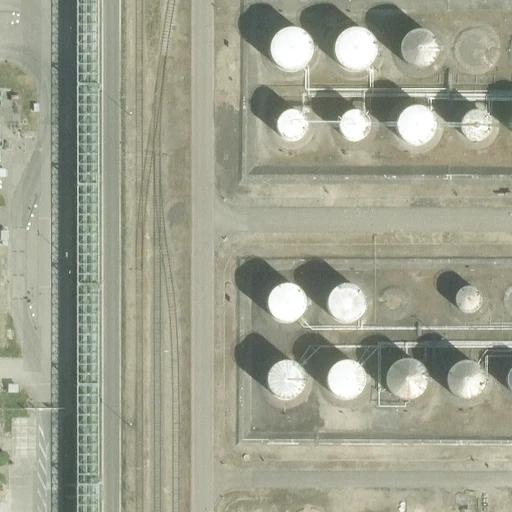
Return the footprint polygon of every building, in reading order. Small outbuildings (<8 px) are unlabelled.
[(316,49),(316,48),(315,43),(314,39),(312,35),(309,31),(302,27),(299,25),(294,25),(289,25),(284,26),(277,30),(274,34),(272,38),(270,42),(269,46),(270,51),(271,56),(273,60),(276,63),(282,68),(291,71),(295,71),(301,69),(308,65),(312,61),(313,57),(315,53),(316,49)] [(440,47),(440,46),(438,38),(434,31),(431,29),(427,26),(420,25),(411,26),(404,31),(400,37),(398,41),(398,45),(399,53),(401,57),(404,61),(407,64),(411,65),(418,67),(426,66),(433,61),(436,58),(438,54),(440,47)] [(376,54),(376,50),(376,46),(375,42),(373,38),(370,35),(367,32),(364,30),(360,28),(355,28),(351,28),(347,29),(343,31),(340,33),(337,36),(335,40),(333,44),(332,48),(332,52),(333,56),(335,60),(337,63),(340,66),(343,69),(347,71),(351,72),(355,72),(360,71),(363,70),(367,68),(370,65),(373,62),(375,58),(376,54)] [(437,125),(437,124),(436,119),(435,116),(431,110),(425,105),(421,103),(416,103),(411,103),(406,105),(400,110),(396,116),(395,123),(395,128),(396,132),(400,138),(403,141),(407,143),(414,145),(421,144),(426,142),(429,140),(434,134),(436,129),(437,125)] [(309,125),(309,124),(308,118),(306,115),(302,111),(295,109),(289,109),(284,112),(280,116),(278,123),(279,129),(282,135),(288,139),(293,140),(299,139),(304,136),(307,131),(309,125)] [(371,126),(371,125),(369,119),(366,114),(361,111),(358,110),(354,110),(349,111),(343,115),(341,119),(339,125),(341,131),(343,136),(346,138),(349,140),(354,141),(360,140),(365,137),(369,132),(371,126)] [(491,126),(491,125),(489,118),(485,113),(483,111),(479,110),(474,110),(468,112),(463,115),(461,120),(460,126),(461,131),(465,136),(470,140),(475,141),(481,140),(486,136),(489,132),(491,126)] [(79,133),(79,235),(99,235),(100,155),(97,155),(97,134),(79,133)] [(305,312),(307,306),(307,301),(305,295),(301,291),(297,287),(292,285),(286,285),(281,287),(276,290),(272,294),(270,299),(269,304),(270,310),(273,315),(277,319),(281,322),(287,323),(293,322),(298,320),(302,316),(305,312)] [(365,309),(366,303),(365,297),(362,292),(358,288),(352,285),(347,285),(341,286),(336,289),(332,293),(329,298),(328,304),(329,310),(332,315),(337,319),(342,321),(348,322),(354,321),(359,318),(363,314),(365,309)] [(468,312),(474,309),(477,303),(478,296),(474,290),(469,286),(462,286),(456,289),(452,295),(452,301),(455,308),(461,312),(468,312)] [(305,384),(306,378),(305,373),(302,368),(298,363),(293,361),(287,359),(282,359),(276,361),(271,364),(268,368),(265,373),(264,379),(264,384),(266,390),(270,394),(274,398),(279,400),(285,401),(291,400),(296,398),(300,394),(304,389),(305,384)] [(420,386),(421,380),(421,375),(419,370),(416,366),(412,362),(407,360),(402,359),(397,359),(392,360),(387,363),(384,367),(381,371),(379,376),(379,381),(380,386),(382,391),(386,395),(390,398),(395,400),(400,400),(406,400),(410,398),(415,395),(418,390),(420,386)] [(479,386),(479,381),(479,376),(477,371),(474,366),(470,363),(466,360),(461,359),(455,359),(450,361),(446,363),(442,367),(439,371),(438,376),(437,382),(439,387),(441,392),(444,395),(449,398),(454,400),(459,401),(464,400),(469,398),(473,395),(476,391),(479,386)] [(362,388),(363,382),(363,376),(361,371),(357,366),(352,363),(347,361),(341,362),(335,364),(331,367),(327,372),(326,378),(326,384),(328,389),(332,394),(337,397),(343,399),(349,398),(354,396),(359,393),(362,388)] [(503,380),(504,387),(509,392),(511,393),(511,365),(508,367),(504,373),(503,380)]
